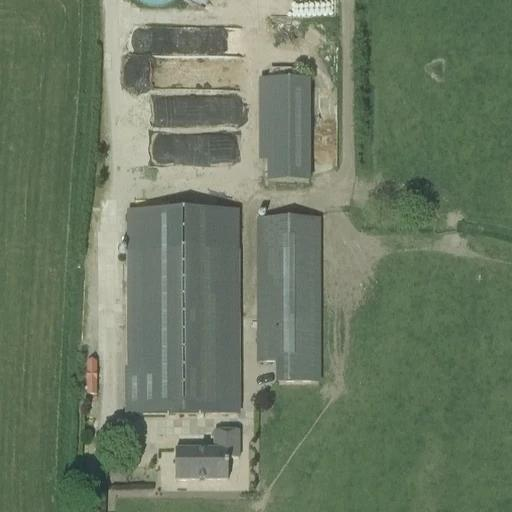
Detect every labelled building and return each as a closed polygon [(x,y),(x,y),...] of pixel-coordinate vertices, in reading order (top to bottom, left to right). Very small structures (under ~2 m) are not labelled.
[(135,0),(143,5),(152,8),(162,8),(171,4),(175,0),(135,0)] [(123,88),(242,89),(243,57),(124,56),(123,88)] [(258,82),(258,184),(309,184),(309,81),(258,82)] [(132,368),(124,368),(125,417),(239,416),(235,214),(129,216),(132,368)] [(317,221),(258,221),(258,363),(273,363),(277,367),(277,383),(318,383),(317,221)] [(227,483),(227,462),(238,462),(238,434),(213,434),(213,452),(174,452),(174,483),(227,483)]
